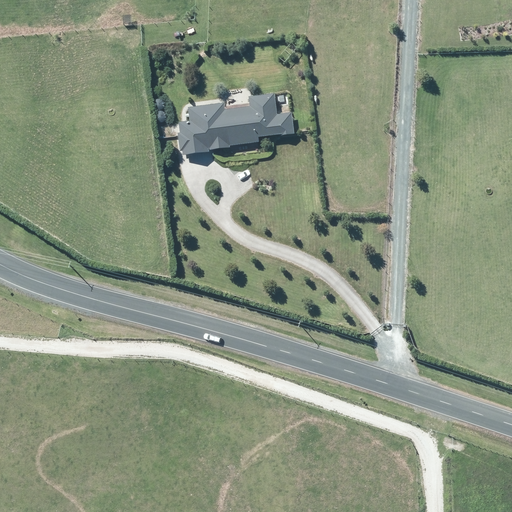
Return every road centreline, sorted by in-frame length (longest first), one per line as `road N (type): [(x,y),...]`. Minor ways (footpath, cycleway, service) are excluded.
road 1 (tertiary): [(511,425),(99,302),(0,264)]
road 2 (track): [(0,339),(157,348),(400,427),(430,454),(438,511)]
